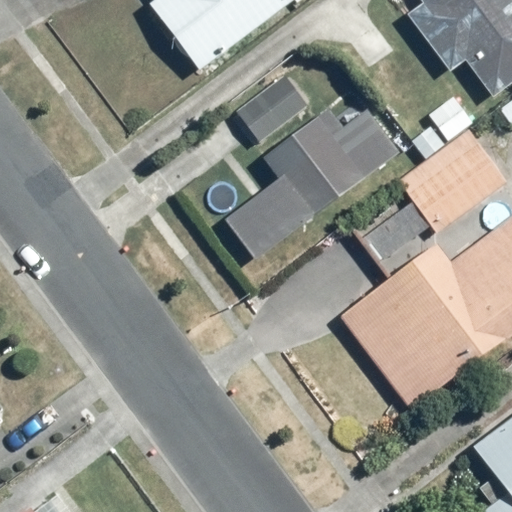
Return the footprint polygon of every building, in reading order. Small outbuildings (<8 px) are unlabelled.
[(291,0),(155,0),(146,8),(196,73),(291,0)] [(511,0),(425,0),(407,14),(451,72),(466,61),(492,96),(511,81),(511,0)] [(282,79),(236,115),(260,145),(306,109),(282,79)] [(278,179),(224,219),(254,259),(398,151),(366,110),(344,126),(329,106),(262,157),(278,179)] [(506,185),(467,134),(397,184),(436,238),(506,185)] [(438,244),(340,316),(409,407),(511,330),(511,217),(451,262),(438,244)] [(511,511),(511,416),(473,446),(507,492),(481,511),(511,511)] [(53,511),(45,501),(29,511),(53,511)]
